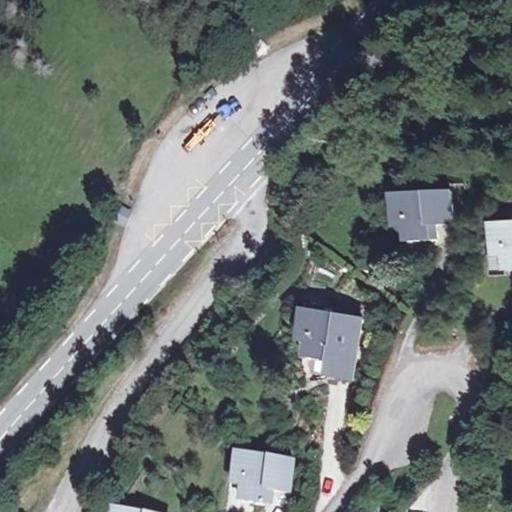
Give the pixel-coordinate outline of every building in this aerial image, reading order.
[(400,198),(402,245),(437,244),(436,227),(450,227),(449,196),(400,198)] [(131,214),(120,209),(113,224),(123,229),(131,214)] [(511,229),(498,230),(501,282),(511,280),(511,229)] [(311,312),(300,359),(330,365),(328,378),(343,381),(356,322),(311,312)] [(247,448),(236,498),(266,506),(269,490),(282,492),(290,458),(247,448)] [(171,511),(130,501),(126,511),(171,511)]
